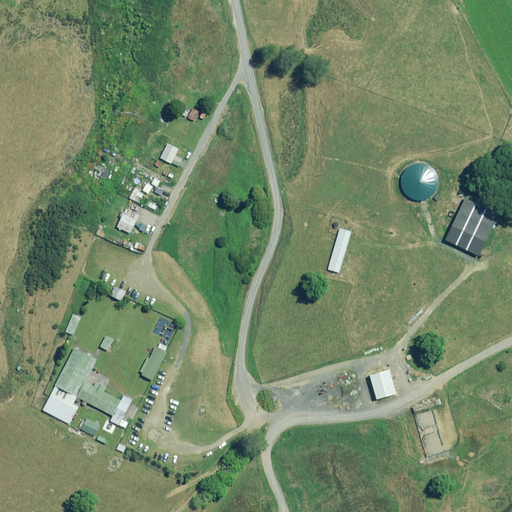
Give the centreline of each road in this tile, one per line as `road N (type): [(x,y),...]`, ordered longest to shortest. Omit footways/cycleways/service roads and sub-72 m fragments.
road 1 (unclassified): [(249,73),(278,212),(251,296),(239,372),(279,511)]
road 2 (residential): [(141,255),(220,95),(249,73)]
